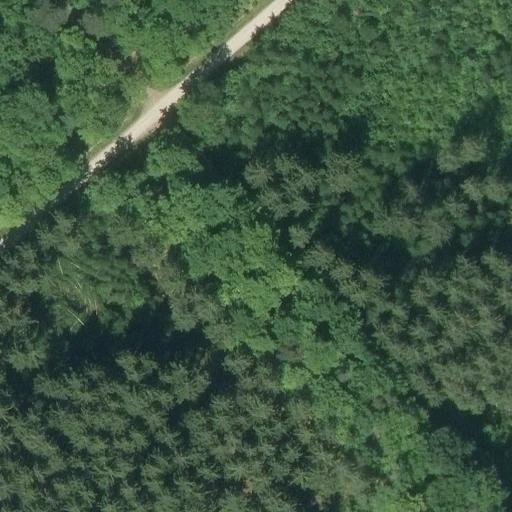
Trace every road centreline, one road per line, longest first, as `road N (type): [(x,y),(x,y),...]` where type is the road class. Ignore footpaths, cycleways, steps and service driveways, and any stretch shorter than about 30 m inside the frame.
road 1 (track): [(52,0),(511,496)]
road 2 (track): [(0,249),(284,0)]
